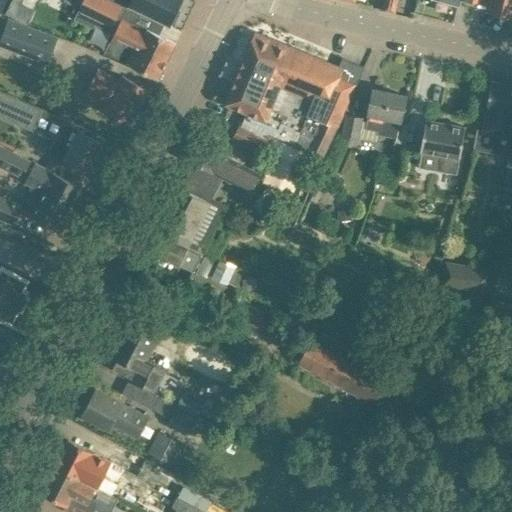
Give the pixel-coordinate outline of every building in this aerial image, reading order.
[(10,0),(5,13),(27,24),(34,10),(20,3),(21,0),(10,0)] [(86,0),(83,9),(115,24),(124,6),(110,0),(86,0)] [(110,0),(124,6),(129,9),(131,5),(169,24),(170,22),(173,23),(179,11),(176,10),(180,0),(110,0)] [(397,0),(384,0),(382,10),(395,13),(398,0),(397,0)] [(511,0),(475,0),(475,2),(489,6),(487,12),(511,18),(511,0)] [(0,40),(0,45),(48,63),(58,37),(8,18),(0,40)] [(128,64),(158,79),(176,42),(147,28),(146,30),(122,21),(116,36),(108,55),(128,64)] [(242,124),(270,138),(272,135),(323,158),(343,115),(342,114),(356,84),(358,85),(365,67),(355,63),(348,80),(340,77),(343,69),(255,33),(226,103),(247,112),(242,124)] [(103,109),(113,115),(130,124),(149,90),(122,75),(120,80),(99,69),(85,93),(106,104),(103,109)] [(511,136),(511,85),(491,82),(482,131),(511,136)] [(369,114),(366,129),(378,131),(377,134),(397,138),(401,121),(402,115),(406,95),(374,89),(369,110),(369,114)] [(62,127),(58,136),(56,139),(50,151),(65,159),(90,172),(96,158),(100,160),(106,149),(102,147),(104,143),(91,137),(94,132),(82,127),(82,128),(0,92),(0,117),(45,136),(52,122),(62,127)] [(338,134),(320,174),(333,179),(336,171),(335,170),(349,139),(358,140),(359,140),(363,121),(363,118),(346,114),(342,135),(341,135),(338,134)] [(426,120),(420,151),(440,155),(437,171),(457,174),(465,127),(426,120)] [(262,155),(270,138),(242,124),(242,125),(239,124),(232,139),(262,155)] [(188,160),(206,169),(240,186),(246,189),(251,192),(260,174),(224,155),(230,143),(203,129),(188,160)] [(395,143),(391,163),(404,165),(407,145),(395,143)] [(0,145),(0,165),(2,166),(19,175),(27,179),(25,182),(45,192),(32,216),(61,231),(83,187),(53,172),(52,173),(27,160),(10,151),(0,145)] [(175,184),(152,228),(188,247),(211,203),(175,184)] [(240,186),(237,192),(243,195),(246,189),(240,186)] [(0,218),(15,224),(23,206),(0,196),(0,218)] [(351,211),(339,212),(339,221),(351,221),(351,211)] [(202,254),(188,247),(152,228),(153,229),(150,233),(146,235),(143,241),(144,246),(144,247),(178,264),(193,272),(202,254)] [(211,277),(237,288),(245,270),(219,259),(211,277)] [(472,290),(472,288),(486,291),(489,270),(475,268),(475,266),(445,261),(443,273),(435,272),(433,284),(472,290)] [(0,312),(12,319),(17,308),(20,310),(26,300),(23,298),(25,294),(20,291),(25,283),(3,272),(0,277),(0,312)] [(494,274),(493,288),(505,290),(506,282),(501,275),(494,274)] [(289,312),(309,322),(324,293),(309,289),(307,293),(300,290),(289,312)] [(234,328),(255,339),(268,315),(247,304),(234,328)] [(145,360),(149,353),(158,336),(130,321),(111,356),(118,359),(113,369),(153,391),(159,380),(164,370),(145,360)] [(300,363),(318,373),(373,402),(375,398),(379,400),(387,385),(383,383),(385,379),(354,362),(360,352),(321,332),(315,344),(312,342),(300,363)] [(418,340),(415,355),(438,359),(440,344),(418,340)] [(137,385),(131,397),(167,416),(173,404),(137,385)] [(82,415),(99,424),(110,430),(113,424),(139,438),(150,417),(134,409),(124,404),(124,403),(96,388),(82,415)] [(183,394),(177,405),(195,414),(201,403),(183,394)] [(199,413),(213,420),(220,406),(206,399),(199,413)] [(196,419),(197,417),(176,406),(166,425),(188,437),(191,430),(199,435),(205,424),(196,419)] [(147,453),(167,464),(179,441),(159,431),(147,453)] [(69,440),(55,466),(95,487),(102,471),(103,472),(109,461),(94,453),(69,440)] [(95,487),(55,466),(41,493),(59,502),(66,506),(64,509),(70,511),(95,511),(98,506),(87,501),(95,487)] [(357,503),(352,511),(374,511),(357,503)]
